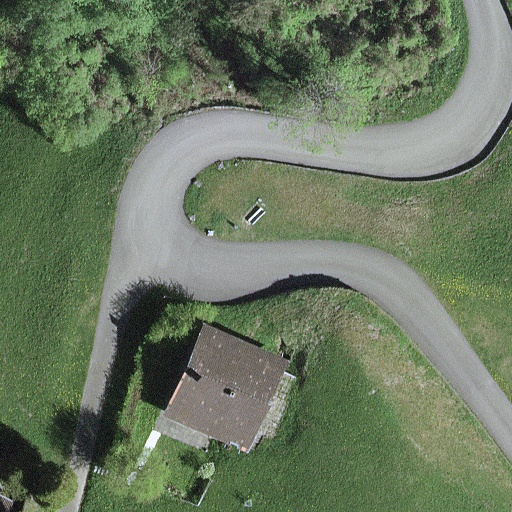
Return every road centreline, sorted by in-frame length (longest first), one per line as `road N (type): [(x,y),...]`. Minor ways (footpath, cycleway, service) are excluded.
road 1 (track): [(511,410),(417,284),(373,262),(309,254),(201,266),(167,250),(160,212),(168,172),(205,143),(259,132),(387,148),(430,142),(462,125),(499,57),(489,0)]
road 2 (track): [(160,212),(139,253),(73,511)]
